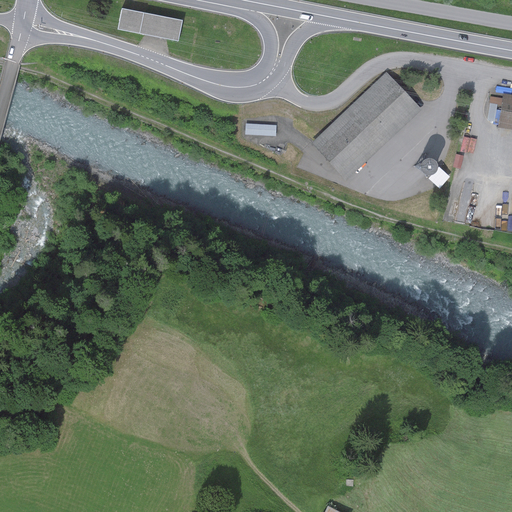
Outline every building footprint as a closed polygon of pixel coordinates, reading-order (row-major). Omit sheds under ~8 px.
[(183,20),(121,8),(117,29),(179,41),(183,20)] [(385,72),(310,144),(345,181),(421,110),(385,72)] [(511,95),(503,94),(498,127),(511,129),(511,95)] [(276,125),(245,123),(245,135),(275,136),(276,125)] [(427,157),(424,157),(421,159),(419,161),(418,165),(419,168),(420,171),(422,173),(424,174),(426,174),(428,174),(431,174),(434,172),(435,170),(436,166),(436,163),(434,160),(432,158),(430,157),(427,157)]
